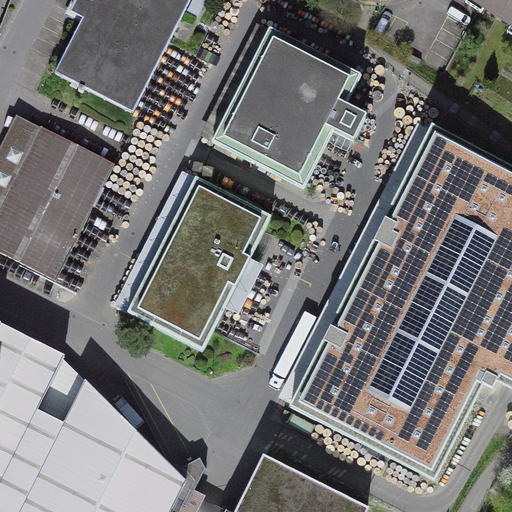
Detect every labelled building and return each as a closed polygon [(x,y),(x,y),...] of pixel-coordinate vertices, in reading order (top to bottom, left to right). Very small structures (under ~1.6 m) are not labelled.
[(190,0),(91,0),(87,8),(72,1),(60,24),(74,32),(49,80),(128,120),(190,0)] [(511,0),(482,0),(480,5),(511,23),(511,0)] [(358,83),(262,38),(209,150),(302,194),(327,142),(350,152),(363,125),(343,115),(358,83)] [(112,171),(16,122),(0,153),(0,257),(55,285),(112,171)] [(511,169),(432,129),(291,408),(434,481),(478,395),(487,399),(496,382),(511,389),(511,169)] [(268,228),(191,191),(129,320),(206,357),(268,228)] [(0,511),(20,511),(85,380),(62,358),(0,326),(0,511)] [(20,511),(170,511),(176,501),(185,505),(205,469),(199,458),(177,472),(85,380),(20,511)] [(356,511),(254,462),(229,511),(356,511)]
